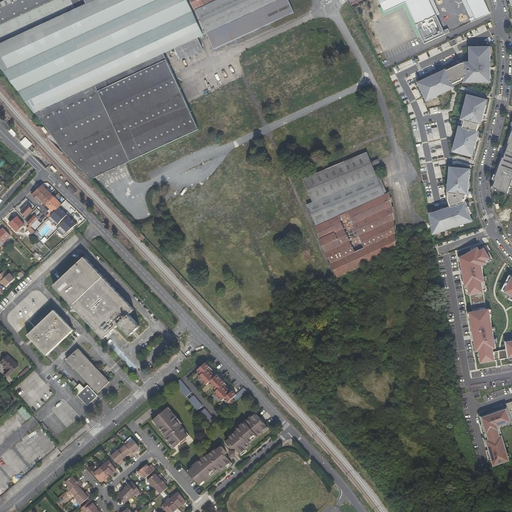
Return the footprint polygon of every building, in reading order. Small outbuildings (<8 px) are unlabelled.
[(0,65),(64,151),(81,169),(91,179),(126,163),(199,129),(193,116),(187,104),(164,53),(175,48),(180,59),(186,57),(197,51),(203,49),(198,38),(204,35),(207,33),(214,49),(270,23),(294,12),(288,0),(15,0),(0,7),(0,65)] [(379,0),(385,12),(406,2),(425,44),(450,32),(448,29),(444,31),(429,0),(466,0),(474,17),(470,19),(471,22),(490,14),(483,0),(379,0)] [(451,47),(458,44),(455,39),(449,42),(451,47)] [(434,75),(423,80),(424,81),(419,83),(422,88),(421,89),(424,95),(424,94),(425,97),(427,100),(431,98),(431,99),(441,94),(441,93),(445,91),(445,92),(453,89),(452,87),(452,85),(462,80),(462,78),(466,78),(466,82),(467,82),(471,82),(478,82),(478,83),(485,83),(486,83),(486,82),(491,81),(490,67),(490,64),(490,53),(489,53),(489,48),(485,48),(483,48),(477,48),(471,48),(471,53),(469,53),(470,60),(471,60),(473,60),(473,63),(471,63),(462,63),(442,72),(442,71),(437,73),(434,75)] [(462,80),(452,85),(452,87),(463,82),(466,82),(466,78),(462,78),(462,80)] [(456,146),(454,151),(455,151),(460,153),(467,155),(469,155),(472,156),(474,151),(475,152),(478,137),(477,137),(479,133),(479,132),(478,132),(480,122),(482,122),(486,106),(485,105),(486,101),(483,100),(481,100),(481,99),(475,98),(469,97),(468,101),(467,100),(465,107),(466,108),(465,113),(463,113),(461,120),(463,120),(465,121),(463,128),(461,128),(460,127),(459,132),(458,132),(455,146),(456,146)] [(17,134),(12,129),(9,132),(14,137),(17,134)] [(497,189),(511,194),(511,191),(511,129),(496,175),(494,180),(495,181),(492,188),(497,189)] [(26,137),(21,142),(24,145),(28,149),(33,144),(26,137)] [(35,150),(28,143),(26,145),(33,152),(35,150)] [(368,152),(361,155),(356,157),(303,179),(313,202),(307,205),(317,227),(316,227),(338,277),(395,250),(394,236),(393,222),(392,209),(389,194),(388,194),(385,195),(377,175),(373,165),(380,163),(378,159),(372,162),(368,152)] [(431,220),(433,233),(442,231),(442,230),(446,228),(447,229),(460,226),(460,224),(464,223),(468,222),(472,221),(471,219),(470,215),(472,214),(470,207),(469,207),(467,203),(466,204),(464,200),(467,199),(467,195),(468,195),(470,175),(469,175),(470,171),(469,171),(464,170),(464,169),(457,169),(455,169),(452,169),(451,173),(450,173),(449,184),(448,188),(447,197),(449,197),(448,200),(450,204),(451,208),(449,209),(445,210),(445,209),(433,214),(429,212),(431,220)] [(385,195),(388,194),(380,174),(377,175),(385,195)] [(78,192),(72,185),(68,188),(74,195),(78,192)] [(50,209),(54,212),(59,207),(61,205),(42,186),(32,195),(41,204),(43,201),(50,209)] [(28,205),(21,211),(26,217),(33,210),(28,205)] [(43,215),(37,208),(31,214),(37,220),(43,215)] [(42,220),(44,222),(54,212),(50,209),(48,212),(49,213),(42,220)] [(24,224),(17,217),(10,224),(16,231),(24,224)] [(41,224),(37,220),(32,226),(35,230),(41,224)] [(32,234),(33,233),(35,231),(29,226),(26,228),(32,234)] [(3,228),(0,231),(0,245),(10,236),(3,228)] [(481,358),(482,363),(495,361),(495,360),(508,358),(511,357),(511,277),(507,285),(505,284),(501,292),(510,296),(511,297),(511,339),(511,340),(511,341),(506,342),(507,349),(500,351),(494,352),(493,349),(496,348),(496,344),(495,339),(494,332),(493,328),(491,315),(490,310),(490,309),(487,310),(484,290),(486,290),(485,281),(484,277),(482,266),(483,266),(487,263),(494,259),(485,245),(479,249),(478,248),(464,256),(461,258),(461,262),(463,269),(463,274),(465,281),(465,285),(467,293),(470,293),(473,312),(470,313),(471,318),(474,334),(475,338),(476,338),(477,341),(475,342),(477,352),(480,351),(480,354),(481,358)] [(134,310),(84,257),(62,278),(59,281),(54,286),(104,339),(114,329),(119,324),(130,336),(140,326),(129,315),(134,310)] [(0,279),(3,283),(6,287),(15,279),(10,274),(5,278),(2,273),(0,274),(0,279)] [(53,349),(57,346),(73,330),(54,310),(28,335),(37,345),(47,355),(53,349)] [(109,382),(78,349),(66,360),(98,393),(109,382)] [(1,363),(7,370),(4,373),(8,376),(18,365),(8,356),(1,363)] [(204,364),(198,369),(202,373),(200,376),(207,384),(210,381),(217,390),(214,392),(222,400),(224,398),(231,405),(247,391),(244,388),(236,395),(232,390),(230,393),(222,385),(225,382),(217,374),(215,376),(208,368),(210,366),(207,361),(204,364)] [(217,374),(210,366),(208,368),(215,376),(217,374)] [(181,379),(176,383),(187,396),(192,392),(181,379)] [(232,390),(225,382),(222,385),(230,393),(232,390)] [(74,389),(79,394),(77,395),(87,406),(98,396),(88,385),(84,388),(80,384),(74,389)] [(195,395),(190,399),(198,410),(203,406),(195,395)] [(500,427),(511,422),(511,401),(506,404),(507,407),(508,409),(501,411),(500,410),(486,415),(480,417),(481,420),(482,424),(484,431),(485,434),(487,433),(489,440),(487,441),(489,450),(486,451),(488,460),(492,459),(494,466),(509,460),(504,443),(502,443),(500,437),(502,436),(500,427)] [(27,420),(32,416),(23,406),(18,410),(27,420)] [(167,436),(166,437),(165,438),(170,443),(171,442),(175,448),(188,436),(184,431),(185,430),(181,425),(177,420),(178,419),(172,412),(171,413),(167,408),(154,420),(158,425),(157,426),(162,432),(163,431),(167,436)] [(206,408),(200,413),(209,424),(214,419),(206,408)] [(250,417),(245,422),(246,423),(241,427),(240,426),(236,429),(238,430),(230,437),(231,439),(226,442),(232,449),(234,447),(241,454),(246,450),(251,445),(250,444),(253,441),(252,440),(257,435),(258,437),(264,432),(263,431),(268,427),(256,414),(251,418),(250,417)] [(127,441),(124,443),(131,452),(134,455),(137,452),(136,451),(137,449),(140,447),(133,440),(129,443),(127,441)] [(128,455),(131,452),(124,443),(121,446),(122,448),(119,450),(125,457),(128,455)] [(194,468),(189,472),(200,484),(204,480),(206,482),(211,477),(210,476),(215,471),(216,473),(219,470),(221,471),(226,467),(231,462),(225,455),(227,453),(222,447),(217,450),(216,449),(208,456),(207,455),(203,457),(204,459),(199,463),(198,462),(193,466),(194,468)] [(110,454),(119,465),(122,463),(120,461),(122,460),(125,457),(119,450),(115,453),(113,452),(110,454)] [(101,467),(109,476),(114,471),(114,470),(115,469),(109,461),(101,467)] [(154,472),(156,470),(153,467),(151,468),(149,467),(147,464),(138,473),(141,477),(143,475),(146,478),(154,472)] [(94,473),(101,482),(104,480),(103,479),(105,478),(106,479),(109,476),(101,467),(94,473)] [(158,476),(155,474),(148,480),(152,484),(150,486),(152,489),(163,479),(161,476),(159,478),(158,476)] [(67,488),(69,491),(77,484),(80,482),(77,480),(76,481),(75,479),(72,476),(65,482),(68,487),(67,488)] [(157,490),(161,494),(164,491),(168,487),(166,485),(165,483),(166,482),(163,479),(152,489),(155,492),(157,490)] [(132,497),(140,491),(136,486),(132,482),(127,486),(128,487),(126,489),(132,497)] [(76,496),(83,491),(80,487),(77,484),(69,491),(71,494),(73,493),(76,496)] [(125,504),(132,497),(126,489),(125,488),(122,491),(123,492),(121,493),(120,492),(117,495),(125,504)] [(76,496),(75,497),(78,501),(77,502),(79,506),(89,498),(91,496),(88,493),(86,494),(85,493),(83,491),(76,496)] [(178,492),(171,499),(178,507),(179,508),(182,505),(181,504),(182,503),(183,504),(186,501),(178,492)] [(163,505),(169,511),(173,511),(176,510),(176,508),(178,507),(171,499),(163,505)] [(91,503),(90,501),(82,508),(85,511),(91,511),(97,508),(92,502),(91,503)]
